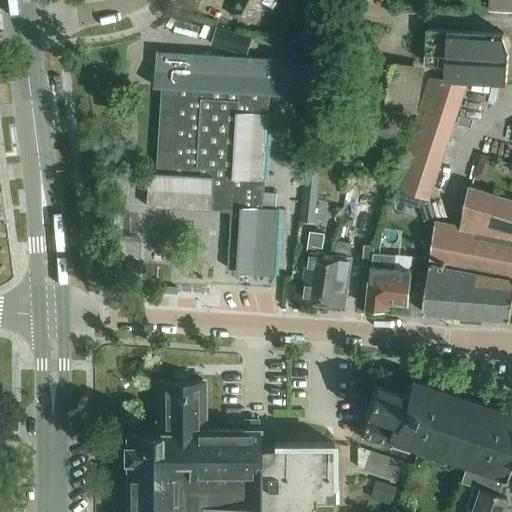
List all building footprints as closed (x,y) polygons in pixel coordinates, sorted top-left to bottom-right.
[(240,0),(233,14),(248,22),(259,0),(240,0)] [(332,4),(322,0),(312,0),(306,17),(324,24),(332,4)] [(511,12),(511,0),(490,0),(489,11),(511,12)] [(449,79),(469,80),(507,82),(509,48),(504,32),(428,28),(427,63),(450,64),(449,79)] [(290,95),(291,59),(157,51),(154,87),(161,87),(156,173),(149,172),(147,206),(232,211),(229,268),(238,268),(238,272),(277,275),(280,208),(277,208),(278,193),(265,192),(271,94),(290,95)] [(425,67),(394,62),(387,106),(418,111),(425,67)] [(431,200),(469,80),(449,79),(430,78),(394,188),(399,190),(430,199),(431,200)] [(401,135),(393,113),(370,122),(378,144),(401,135)] [(477,174),(490,178),(496,155),(484,152),(477,174)] [(424,312),(462,315),(481,316),(509,318),(511,305),(511,198),(471,185),(462,226),(436,221),(429,271),(426,296),(424,312)] [(399,190),(396,199),(421,207),(425,220),(435,217),(430,199),(399,190)] [(318,195),(304,194),(302,222),(316,224),(318,195)] [(121,208),(118,235),(139,238),(142,211),(121,208)] [(316,301),(329,303),(335,254),(323,252),(325,234),(310,232),(309,240),(302,300),(306,301),(307,303),(313,304),(316,301)] [(375,245),(365,244),(363,265),(372,265),(368,307),(385,308),(386,300),(409,303),(410,293),(426,296),(429,271),(395,267),(396,254),(375,252),(375,245)] [(353,257),(335,254),(329,303),(332,303),(333,306),(339,306),(341,305),(347,306),(353,257)] [(244,423),(244,429),(204,429),(204,379),(188,380),(188,375),(173,375),(173,379),(157,380),(157,429),(142,429),(142,432),(127,432),(127,445),(124,445),(125,463),(127,463),(127,511),(313,511),(314,497),(334,497),(333,442),(274,442),(274,445),(259,445),(259,429),(259,423),(244,423)] [(499,494),(511,455),(511,412),(439,388),(441,383),(431,380),(430,385),(411,378),(406,393),(390,388),(393,380),(383,377),(381,385),(375,383),(358,433),(387,443),(387,444),(391,446),(390,447),(409,453),(409,450),(417,453),(418,449),(466,465),(461,482),(473,487),(466,508),(472,510),(471,511),(501,511),(507,497),(499,494)] [(413,464),(370,450),(364,468),(407,483),(413,464)] [(373,495),(394,499),(397,483),(376,480),(373,495)]
